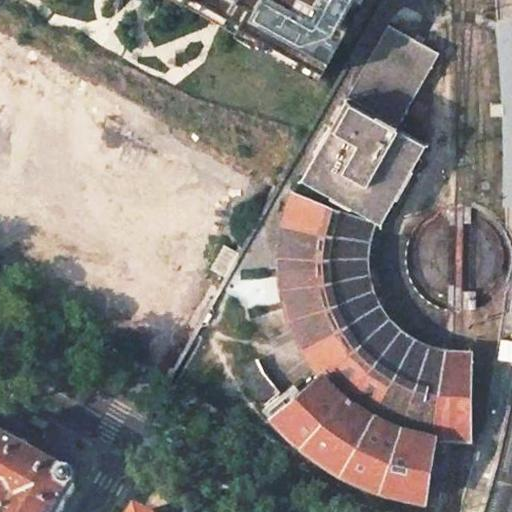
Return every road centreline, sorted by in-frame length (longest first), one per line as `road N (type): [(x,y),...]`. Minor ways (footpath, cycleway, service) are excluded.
road 1 (tertiary): [(0,357),(139,436)]
road 2 (tertiary): [(139,436),(273,511)]
